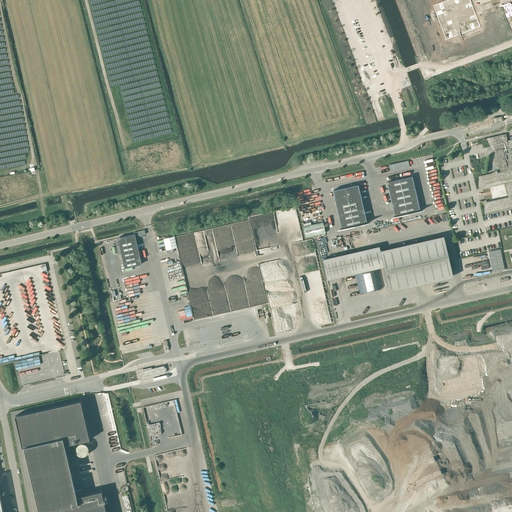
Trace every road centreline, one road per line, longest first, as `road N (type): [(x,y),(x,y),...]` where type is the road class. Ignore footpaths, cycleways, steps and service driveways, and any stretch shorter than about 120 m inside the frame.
road 1 (unclassified): [(511,287),(178,364)]
road 2 (unclassified): [(143,211),(447,133)]
road 3 (unknown): [(317,171),(333,235),(344,247),(447,230),(462,299)]
road 4 (unknown): [(344,326),(344,305),(422,292),(466,410)]
road 5 (unclassified): [(143,211),(178,364)]
road 6 (unclassified): [(0,245),(143,211)]
road 7 (unknown): [(194,433),(110,457),(89,417)]
road 8 (unknown): [(178,364),(133,384),(58,392)]
road 9 (unknown): [(176,355),(58,392)]
road 10 (unknown): [(310,334),(292,256),(266,226)]
